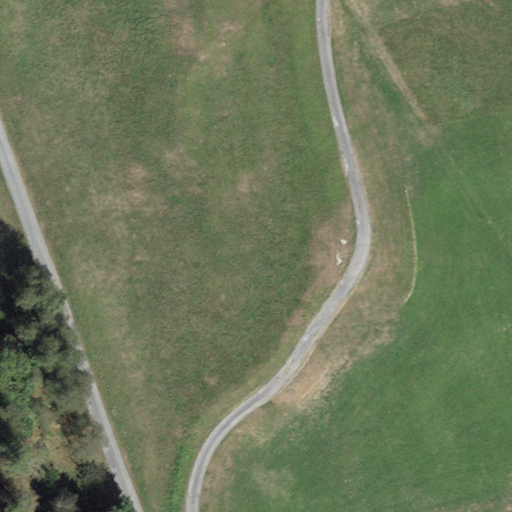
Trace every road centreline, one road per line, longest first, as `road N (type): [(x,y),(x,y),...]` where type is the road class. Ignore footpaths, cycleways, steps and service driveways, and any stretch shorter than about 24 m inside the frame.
road 1 (unclassified): [(322,0),(324,55),(359,205),(361,252),(281,379),(220,431),(197,474),(192,511)]
road 2 (unclassified): [(0,145),(134,511)]
